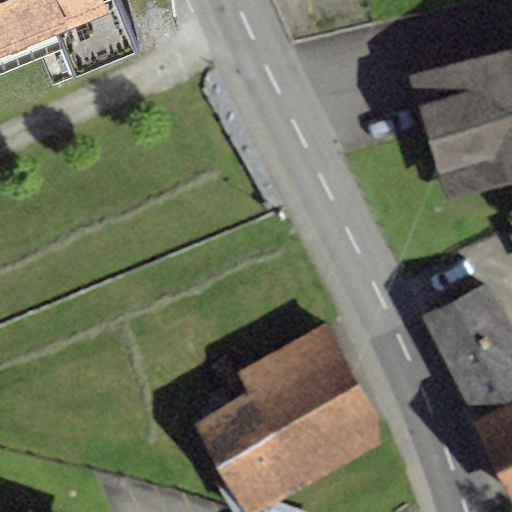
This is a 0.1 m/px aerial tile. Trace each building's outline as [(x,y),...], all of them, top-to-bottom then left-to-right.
[(81,0),(0,0),(0,42),(85,8),(81,0)] [(511,38),(387,75),(422,193),(511,166),(511,38)] [(511,353),(484,280),(415,307),(454,407),(511,384),(511,353)] [(243,401),(187,428),(228,511),(246,511),(384,444),(325,324),(229,372),(243,401)] [(511,398),(457,422),(494,507),(511,499),(511,398)]
